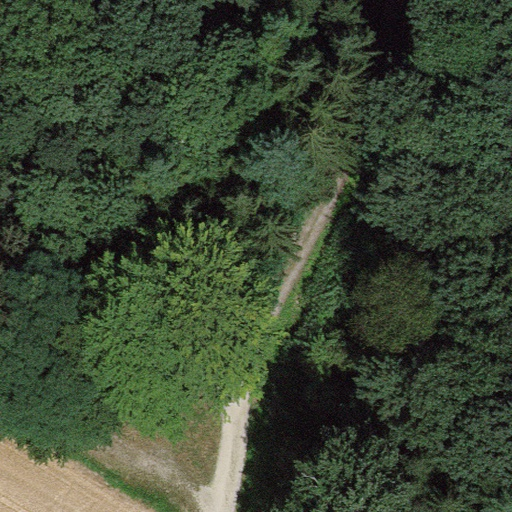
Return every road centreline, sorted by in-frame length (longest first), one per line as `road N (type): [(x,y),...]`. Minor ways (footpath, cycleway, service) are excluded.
road 1 (track): [(214,511),(257,327),(380,0)]
road 2 (track): [(257,327),(150,392),(109,404),(26,406),(0,393)]
